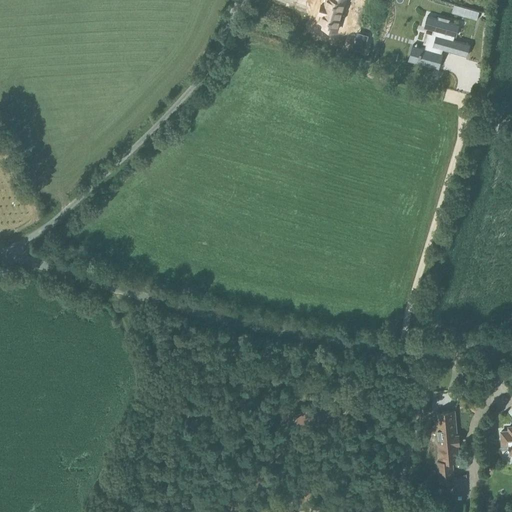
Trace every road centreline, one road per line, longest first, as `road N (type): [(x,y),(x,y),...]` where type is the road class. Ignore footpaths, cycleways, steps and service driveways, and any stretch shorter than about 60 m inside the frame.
road 1 (unclassified): [(511,341),(424,351),(315,339),(209,318),(5,255)]
road 2 (unclassified): [(5,255),(164,116),(218,45),(239,0)]
road 3 (unknown): [(390,349),(431,237),(488,17)]
road 4 (track): [(87,511),(143,379),(142,357),(111,287)]
road 5 (track): [(424,351),(390,511)]
